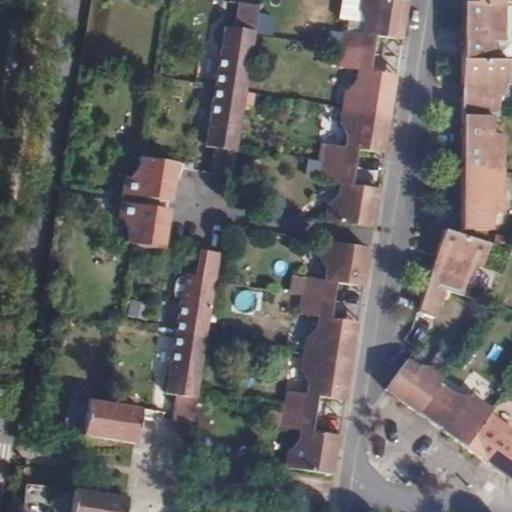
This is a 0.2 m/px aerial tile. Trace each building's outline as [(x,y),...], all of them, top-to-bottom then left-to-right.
[(342,0),(338,30),(344,32),(363,34),(364,24),(361,11),(358,11),(359,0),(342,0)] [(344,32),(341,49),(373,54),(376,37),(400,41),(407,1),(398,0),(359,0),(358,11),(361,11),(364,24),(363,34),(344,32)] [(504,2),(475,2),(462,2),(462,59),(494,59),(493,42),(504,41),(504,2)] [(258,6),(238,3),(234,30),(224,29),(214,87),(244,92),(258,6)] [(345,90),(342,107),(389,115),(395,76),(370,71),(373,54),(341,49),(338,66),(357,70),(356,79),(348,90),(345,90)] [(494,59),(462,59),(461,116),(494,116),(499,116),(499,100),(505,86),(509,85),(509,59),(494,59)] [(244,92),(214,87),(204,148),(213,150),(210,174),(231,177),(244,92)] [(325,145),(323,163),(356,168),(356,167),(359,151),(382,155),(389,115),(342,107),(339,125),(341,126),(345,140),(344,148),(325,145)] [(494,116),(461,116),(461,173),(503,173),(504,135),(493,135),(494,116)] [(182,164),(144,158),(139,157),(138,168),(129,178),(126,178),(123,195),(170,203),(174,177),(180,178),(182,164)] [(328,203),(324,221),(370,228),(377,190),(353,186),(356,168),(323,163),(320,181),(338,184),(337,193),(329,203),(328,203)] [(503,173),(461,173),(460,229),(492,229),(492,213),(503,212),(503,173)] [(126,244),(130,244),(162,249),(168,250),(171,236),(165,235),(169,210),(122,203),(119,221),(122,222),(128,235),(126,244)] [(480,269),(489,245),(460,235),(444,230),(426,284),(446,290),(463,296),(467,285),(476,268),(480,269)] [(305,279),(302,296),(334,301),(337,283),(361,287),(367,248),(322,241),(318,259),(320,260),(325,271),(323,281),(305,279)] [(183,276),(174,334),(205,339),(214,282),(219,253),(197,250),(193,277),(183,276)] [(446,290),(426,284),(416,313),(436,320),(446,290)] [(305,339),(303,354),(349,362),(355,323),(331,319),(334,301),(302,296),(299,316),(317,320),(316,329),(308,340),(305,339)] [(205,339),(174,334),(173,335),(164,393),(174,395),(170,421),(191,424),(205,339)] [(286,392),(283,409),(315,414),(318,396),(343,399),(349,362),(303,354),(300,375),(302,375),(306,385),(305,395),(286,392)] [(417,414),(445,376),(432,366),(430,369),(417,365),(407,359),(385,390),(417,414)] [(445,376),(417,414),(464,447),(487,415),(491,410),(470,395),(467,399),(453,393),(440,383),(445,376)] [(84,436),(122,442),(134,444),(138,419),(140,409),(104,403),(90,401),(84,436)] [(283,409),(269,407),(266,426),(280,428),(283,409)] [(288,451),(285,468),(331,475),(337,435),(313,432),(315,414),(283,409),(280,428),(299,431),(298,442),(291,452),(288,451)] [(511,433),(487,415),(464,447),(510,481),(511,477),(511,433)] [(73,511),(123,511),(126,498),(76,491),(73,511)]
